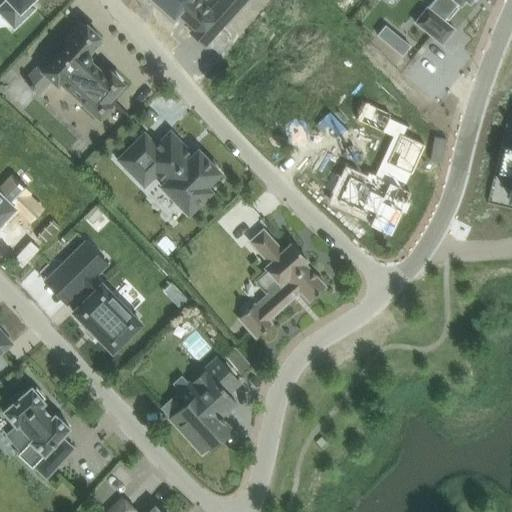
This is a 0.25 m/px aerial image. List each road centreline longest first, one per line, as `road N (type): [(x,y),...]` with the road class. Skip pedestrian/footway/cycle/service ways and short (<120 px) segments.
road 1 (residential): [(387,293),(177,84),(105,0)]
road 2 (residential): [(230,511),(165,458),(0,282)]
road 3 (residential): [(511,14),(438,233),(387,293)]
road 4 (residential): [(387,293),(289,375),(251,511)]
